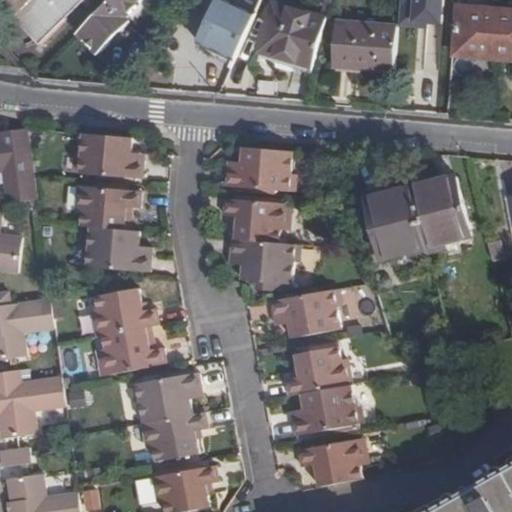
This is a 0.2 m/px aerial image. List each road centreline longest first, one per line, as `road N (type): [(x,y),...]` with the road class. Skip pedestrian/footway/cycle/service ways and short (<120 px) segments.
road 1 (residential): [(278,511),(257,492),(236,359),(202,300),(187,209),(193,114)]
road 2 (residential): [(193,114),(511,142)]
road 3 (residential): [(511,442),(412,493),(295,511)]
road 4 (residential): [(0,95),(193,114)]
